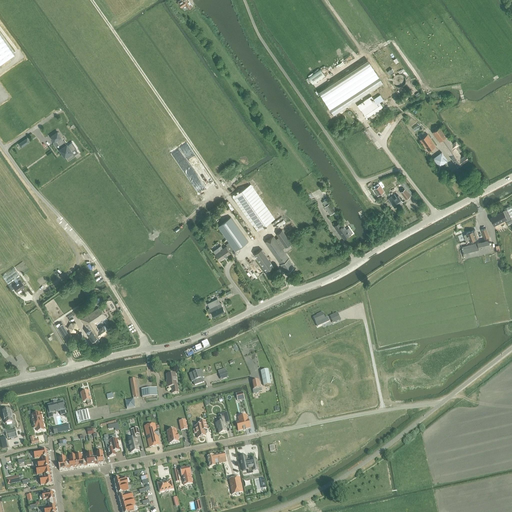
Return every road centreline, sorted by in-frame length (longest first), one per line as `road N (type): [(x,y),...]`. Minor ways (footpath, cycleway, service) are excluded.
road 1 (secondary): [(0,384),(192,339),(330,278),(511,177)]
road 2 (track): [(260,236),(91,0)]
road 3 (residential): [(104,468),(260,434)]
road 4 (track): [(260,434),(383,409)]
